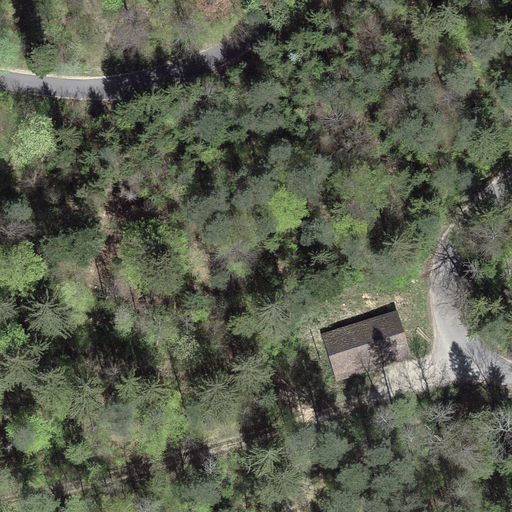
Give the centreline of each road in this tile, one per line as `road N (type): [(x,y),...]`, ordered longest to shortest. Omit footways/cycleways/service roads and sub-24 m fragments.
road 1 (track): [(0,500),(304,429),(471,357)]
road 2 (unclassified): [(0,79),(97,88),(167,76),(245,40),(305,0)]
road 3 (unclassified): [(511,181),(453,252),(446,296),(471,357),(511,380)]
